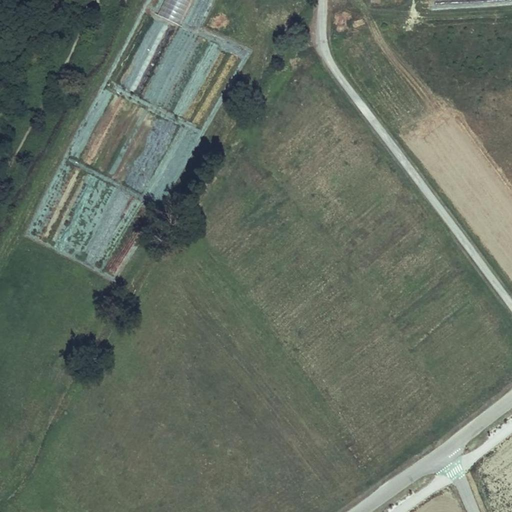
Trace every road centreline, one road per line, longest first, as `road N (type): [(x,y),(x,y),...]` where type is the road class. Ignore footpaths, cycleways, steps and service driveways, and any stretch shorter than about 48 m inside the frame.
road 1 (track): [(320,0),(320,44),(336,73),(511,304)]
road 2 (track): [(0,190),(101,0)]
